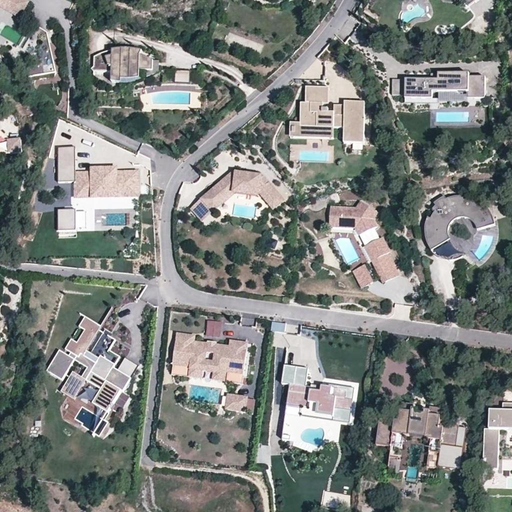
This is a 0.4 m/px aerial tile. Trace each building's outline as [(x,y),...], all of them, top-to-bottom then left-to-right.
[(11,4),(24,12),(30,2),(26,0),(0,0),(0,5),(7,10),(11,4)] [(20,18),(24,12),(11,4),(7,10),(20,18)] [(95,67),(93,70),(95,72),(113,73),(113,83),(123,84),(123,81),(131,81),(141,80),(141,71),(149,72),(149,77),(155,75),(160,73),(160,67),(154,67),(154,62),(148,59),(142,57),(143,52),(128,50),(123,50),(114,51),(110,52),(102,54),(95,57),(95,67)] [(190,72),(177,72),(176,83),(190,83),(190,72)] [(406,97),(406,100),(434,100),(434,93),(469,93),(469,99),(485,99),(486,77),(470,77),(470,74),(439,74),(439,81),(406,81),(406,97)] [(406,97),(406,81),(394,81),(394,97),(406,97)] [(302,124),(301,128),(334,129),(345,129),(345,144),(365,145),(365,104),(345,103),(345,109),(345,117),(335,117),(335,113),(329,113),(329,111),(324,111),(324,105),(329,105),(330,88),(307,88),(307,104),(302,104),(302,124)] [(335,108),(335,113),(335,117),(345,117),(345,109),(335,108)] [(302,124),(292,124),(291,139),(334,140),(334,129),(301,128),(302,124)] [(23,138),(11,139),(11,151),(24,151),(23,138)] [(77,198),(141,198),(141,172),(120,172),(120,169),(93,169),(93,172),(77,172),(76,148),(59,148),(60,183),(77,183),(77,198)] [(235,172),(226,180),(229,183),(236,177),(237,173),(235,172)] [(262,175),(237,173),(236,177),(229,183),(226,180),(203,200),(213,213),(224,203),(221,199),(234,188),(236,191),(261,193),(275,208),(285,199),(270,182),(269,183),(266,186),(261,180),(262,175)] [(221,199),(224,203),(235,194),(261,196),(261,193),(236,191),(234,188),(221,199)] [(447,199),(445,196),(443,198),(438,200),(434,204),(437,206),(433,210),(436,212),(433,217),(432,219),(428,218),(427,223),(426,231),(426,236),(430,246),(433,252),(451,240),(449,236),(449,232),(449,229),(451,224),(453,222),(457,219),(462,217),(465,218),(467,218),(472,220),(475,224),(476,226),(478,230),(495,225),(494,222),(491,213),(488,209),(484,205),(477,200),(473,198),(468,197),(459,196),(455,196),(447,199)] [(203,222),(213,213),(203,200),(192,210),(203,222)] [(356,229),(360,236),(375,229),(377,228),(373,220),(377,213),(362,203),(357,210),(332,209),(331,227),(356,229)] [(78,211),(60,211),(60,231),(78,231),(78,212),(78,211)] [(86,212),(78,212),(78,231),(78,232),(86,232),(86,212)] [(380,240),(375,229),(360,236),(366,248),(380,240)] [(399,276),(380,240),(366,248),(384,283),(399,276)] [(453,241),(451,240),(433,252),(438,257),(445,260),(452,261),(458,259),(456,249),(453,241)] [(363,289),(373,283),(365,267),(355,272),(363,289)] [(124,393),(132,380),(114,368),(116,366),(101,357),(97,364),(84,356),(102,328),(86,318),(80,328),(86,331),(78,344),(73,340),(66,350),(72,354),(70,357),(60,351),(48,372),(63,381),(76,361),(88,369),(83,378),(74,373),(61,393),(75,401),(87,381),(102,390),(93,404),(108,413),(111,409),(113,410),(115,406),(114,405),(122,392),(124,393)] [(223,323),(209,322),(207,335),(222,337),(223,323)] [(196,337),(178,335),(173,366),(191,368),(190,370),(203,372),(214,374),(227,375),(227,373),(244,376),(248,344),(231,342),(230,348),(217,346),(217,349),(208,348),(208,345),(195,343),(196,337)] [(172,375),(189,378),(190,370),(191,368),(173,366),(172,375)] [(202,379),(203,372),(190,370),(189,378),(202,379)] [(309,372),(293,370),(288,406),(302,408),(309,409),(310,403),(320,405),(318,417),(334,419),(336,409),(352,411),(354,400),(346,399),(347,390),(338,389),(339,386),(328,385),(327,387),(322,387),(322,392),(312,391),(312,388),(306,387),(309,372)] [(243,385),(244,376),(227,373),(227,375),(226,382),(243,385)] [(227,375),(214,374),(213,381),(226,383),(226,382),(227,375)] [(238,397),(228,396),(226,411),(236,412),(238,397)] [(248,398),(238,397),(236,412),(246,413),(248,398)] [(309,409),(302,408),(301,417),(334,421),(334,419),(318,417),(320,405),(310,403),(309,409)] [(441,420),(442,409),(431,408),(430,412),(425,411),(425,415),(417,414),(418,411),(413,410),(414,405),(402,404),(401,414),(396,414),(396,418),(381,416),(377,446),(403,449),(405,436),(431,440),(428,468),(439,470),(439,468),(442,446),(457,448),(459,429),(460,426),(445,424),(445,420),(441,420)] [(492,430),(487,430),(486,470),(498,471),(500,429),(511,429),(511,404),(506,405),(505,412),(493,412),(492,430)] [(431,408),(414,405),(413,410),(418,411),(417,414),(425,415),(425,411),(430,412),(431,408)] [(286,420),(283,441),(294,442),(297,422),(286,420)] [(467,430),(459,429),(457,448),(442,446),(439,468),(461,471),(467,430)] [(392,459),(389,474),(397,475),(401,460),(392,459)] [(350,494),(352,484),(332,481),(330,490),(350,494)]
